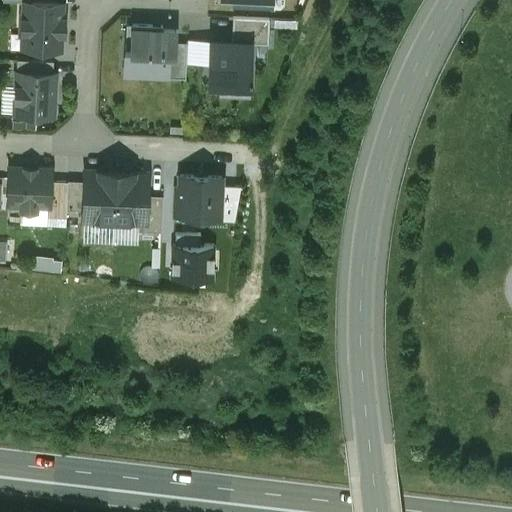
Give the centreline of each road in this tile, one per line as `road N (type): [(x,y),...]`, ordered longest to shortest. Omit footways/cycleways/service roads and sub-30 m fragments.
road 1 (tertiary): [(373,511),(356,314),(365,223),(388,124),(451,0)]
road 2 (trunk): [(400,511),(0,455)]
road 3 (trunk): [(0,476),(241,511)]
road 4 (residential): [(241,153),(82,144)]
road 5 (residential): [(82,144),(90,0)]
